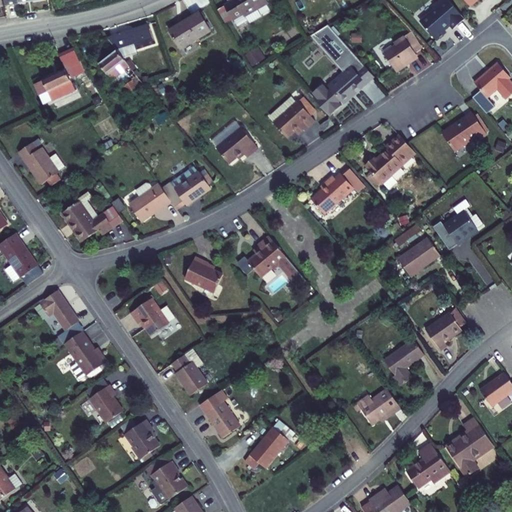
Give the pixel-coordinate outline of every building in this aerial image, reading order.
[(258,9),(267,3),(265,0),(235,0),(226,6),(234,20),(244,14),(245,16),(258,9)] [(465,22),(446,0),(444,0),(435,8),(434,11),(422,22),(421,26),(435,43),(445,35),(444,33),(450,28),(453,32),(465,22)] [(464,0),(472,8),(480,1),(479,0),(464,0)] [(226,6),(218,11),(226,25),(234,20),(226,6)] [(262,16),(258,9),(245,16),(244,14),(234,20),(238,26),(248,20),(250,24),(262,16)] [(201,12),(170,31),(181,49),(211,30),(201,12)] [(107,37),(118,51),(134,44),(136,50),(156,44),(149,24),(140,26),(140,28),(131,32),(130,30),(107,37)] [(342,102),(344,104),(356,93),(355,91),(359,87),(361,89),(375,76),(329,24),(312,35),(343,71),(328,85),(331,88),(329,90),(324,84),(312,95),(331,116),(343,106),(341,103),(342,102)] [(410,31),(404,36),(415,53),(422,49),(410,31)] [(405,63),(417,55),(415,53),(404,36),(394,42),(396,44),(385,52),(398,71),(406,65),(405,63)] [(134,44),(118,51),(123,58),(138,53),(136,50),(134,44)] [(245,54),(252,65),(265,57),(258,46),(245,54)] [(67,70),(71,79),(85,73),(74,48),(60,54),(67,70)] [(123,58),(118,51),(100,64),(112,80),(118,76),(120,78),(128,72),(132,69),(127,63),(123,58)] [(136,68),(130,61),(127,63),(132,69),(134,70),(136,68)] [(511,82),(510,80),(511,78),(499,64),(475,83),(488,98),(498,90),(507,100),(511,96),(511,82)] [(134,70),(132,69),(128,72),(133,79),(138,76),(134,70)] [(71,79),(67,70),(44,80),(53,100),(76,90),(71,79)] [(145,85),(138,76),(133,79),(124,86),(131,95),(145,85)] [(35,84),(44,104),(53,100),(44,80),(35,84)] [(293,96),(269,117),(274,122),(297,101),(293,96)] [(304,130),(315,120),(297,101),(274,122),(287,136),(294,131),(300,126),(303,129),(304,130)] [(479,138),(487,134),(472,112),(442,132),(455,151),(477,136),(479,138)] [(212,141),(217,147),(242,127),(236,120),(212,141)] [(294,131),(297,134),(303,129),(300,126),(294,131)] [(244,151),(247,156),(258,146),(242,127),(217,147),(230,162),(244,151)] [(387,146),(389,149),(376,159),(375,158),(367,165),(381,182),(382,182),(390,175),(415,153),(400,135),(387,146)] [(42,184),(61,171),(42,145),(38,148),(34,142),(20,152),(42,184)] [(172,182),(176,188),(200,171),(196,165),(172,182)] [(349,167),(341,174),(354,188),(358,193),(366,185),(349,167)] [(213,181),(205,169),(201,172),(209,184),(213,181)] [(209,184),(201,172),(200,171),(176,188),(172,182),(171,182),(163,188),(172,200),(178,208),(186,202),(187,205),(212,187),(209,184)] [(325,214),(354,188),(341,174),(335,179),(333,177),(327,181),(329,184),(323,189),(312,199),(325,214)] [(390,175),(382,182),(386,186),(385,187),(387,190),(390,187),(389,186),(395,181),(390,175)] [(172,200),(163,188),(160,184),(154,188),(143,195),(130,204),(142,222),(172,200)] [(139,189),(143,195),(154,188),(151,185),(147,184),(139,189)] [(78,200),(80,202),(94,221),(97,219),(86,203),(93,198),(89,192),(78,200)] [(459,215),(445,226),(442,222),(434,227),(450,249),(457,244),(458,245),(465,240),(464,238),(478,228),(465,211),(471,206),(467,200),(455,209),(459,215)] [(100,230),(104,235),(114,227),(105,213),(97,219),(94,221),(80,202),(63,213),(70,223),(73,222),(78,229),(76,231),(83,241),(100,230)] [(38,265),(15,233),(3,241),(9,250),(6,254),(21,277),(38,265)] [(307,280),(270,235),(258,245),(258,246),(261,250),(256,254),(248,261),(245,257),(238,263),(247,274),(254,268),(262,277),(272,268),(274,270),(280,265),(299,286),(307,280)] [(399,258),(411,276),(441,255),(429,238),(399,258)] [(261,250),(258,246),(253,251),(256,254),(261,250)] [(207,266),(209,263),(196,257),(186,278),(215,291),(223,275),(207,266)] [(14,267),(8,272),(15,282),(21,277),(14,267)] [(67,303),(59,291),(41,303),(50,317),(55,313),(66,330),(80,321),(71,309),(70,310),(66,305),(67,303)] [(170,322),(175,318),(167,305),(161,309),(152,298),(133,312),(140,324),(143,321),(152,335),(170,323),(170,322)] [(445,343),(462,330),(460,327),(466,323),(455,308),(426,329),(441,350),(447,345),(445,343)] [(83,331),(68,342),(65,344),(88,375),(105,363),(83,331)] [(410,365),(425,354),(415,340),(384,360),(395,375),(394,377),(400,386),(413,377),(406,366),(409,364),(410,365)] [(208,383),(187,353),(172,363),(178,372),(176,373),(191,395),(208,383)] [(511,382),(505,372),(481,390),(492,406),(511,392),(511,382)] [(117,394),(110,385),(90,399),(107,422),(124,410),(114,396),(117,394)] [(395,412),(401,408),(388,389),(372,399),(369,395),(357,403),(361,409),(372,424),(393,410),(395,412)] [(200,404),(206,413),(223,402),(227,399),(221,390),(200,404)] [(240,426),(223,402),(206,413),(223,437),(240,426)] [(490,440),(474,417),(464,424),(468,430),(447,446),(464,470),(475,463),(469,454),(490,440)] [(132,446),(141,459),(160,445),(151,431),(154,429),(147,419),(126,433),(134,444),(132,446)] [(260,463),(266,468),(289,440),(273,427),(245,461),(255,469),(260,463)] [(451,471),(433,447),(422,456),(423,458),(406,470),(418,487),(431,479),(433,483),(451,471)] [(155,479),(154,479),(154,484),(156,487),(159,489),(161,487),(169,499),(188,486),(182,478),(181,478),(178,474),(180,473),(171,462),(153,475),(155,479)] [(0,464),(0,497),(1,499),(17,487),(10,477),(0,464)] [(17,471),(10,477),(17,487),(24,481),(17,471)] [(398,511),(411,503),(399,486),(390,492),(386,495),(383,491),(369,500),(370,501),(362,507),(365,511),(398,511)] [(159,489),(153,493),(160,503),(163,503),(169,499),(161,487),(159,489)] [(204,511),(192,495),(174,508),(177,511),(204,511)]
